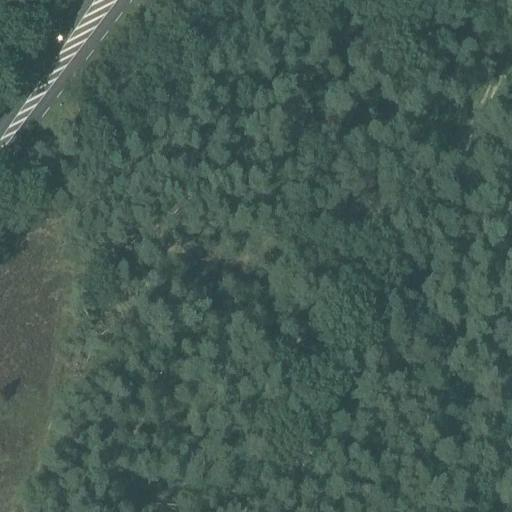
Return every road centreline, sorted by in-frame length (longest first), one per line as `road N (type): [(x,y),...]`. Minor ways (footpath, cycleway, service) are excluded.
road 1 (track): [(268,511),(411,255)]
road 2 (track): [(411,255),(511,48)]
road 3 (primary): [(0,155),(122,0)]
road 4 (primary): [(84,0),(0,130)]
